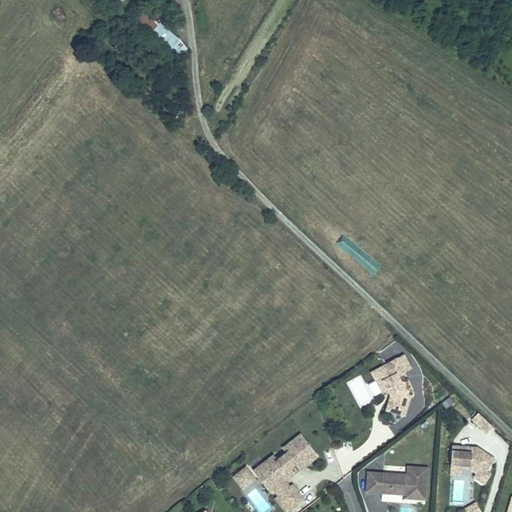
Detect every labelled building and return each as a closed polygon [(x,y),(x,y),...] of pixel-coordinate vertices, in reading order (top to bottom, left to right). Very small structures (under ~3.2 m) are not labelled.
[(148,31),(157,20),(142,8),(133,18),(137,22),(148,31)] [(152,34),(160,23),(157,20),(148,31),(152,34)] [(178,39),(160,23),(152,34),(161,42),(170,49),(178,39)] [(411,368),(404,355),(397,359),(405,372),(411,368)] [(410,398),(405,388),(405,386),(404,384),(402,383),(398,376),(405,372),(397,359),(383,367),(386,373),(375,379),(383,393),(388,391),(392,388),(394,393),(391,394),(391,396),(387,410),(405,416),(410,398)] [(386,373),(383,367),(371,372),(375,379),(386,373)] [(477,424),(484,418),(478,413),(472,420),(477,424)] [(493,427),(484,418),(477,424),(487,434),(493,427)] [(290,477),(286,472),(290,469),(296,464),(300,469),(317,456),(301,435),(284,448),(287,453),(277,461),(273,456),(254,471),(271,492),(274,489),(285,481),(290,477)] [(486,472),(495,460),(486,454),(477,454),(478,448),(452,447),(451,465),(460,466),(460,469),(461,469),(471,469),(477,474),(475,477),(484,484),(490,475),(486,472)] [(461,475),(461,469),(460,469),(460,466),(451,465),(451,474),(461,475)] [(425,500),(428,469),(408,467),(408,475),(368,473),(367,492),(406,495),(406,498),(425,500)] [(255,480),(246,468),(234,477),(243,489),(255,480)] [(279,496),(290,488),(285,481),(274,489),(279,496)] [(287,511),(304,499),(293,485),(290,488),(279,496),(276,499),(286,511),(287,511)] [(480,511),(476,503),(465,508),(466,511),(480,511)]
